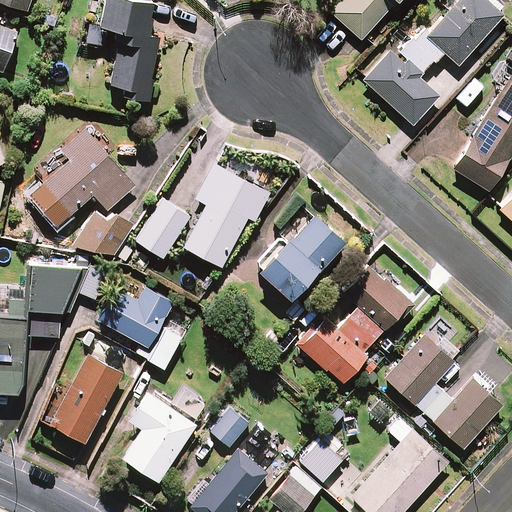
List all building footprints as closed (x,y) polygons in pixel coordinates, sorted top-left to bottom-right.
[(28,0),(0,0),(0,68),(4,69),(18,30),(0,23),(0,0),(25,9),(28,0)] [(150,0),(103,0),(99,25),(119,28),(109,83),(124,86),(122,95),(147,99),(158,34),(145,32),(150,0)] [(336,0),(327,10),(356,37),(390,0),(336,0)] [(501,13),(487,0),(454,0),(424,34),(418,28),(395,53),(389,47),(362,78),(411,122),(437,93),(416,75),(440,48),(456,63),(501,13)] [(511,42),(506,52),(505,54),(511,58),(511,67),(450,165),(486,188),(511,147),(511,42)] [(133,183),(84,127),(61,148),(68,156),(39,182),(66,213),(91,191),(106,207),(133,183)] [(266,190),(213,160),(193,195),(202,200),(194,215),(161,197),(136,240),(162,255),(172,237),(217,263),(246,213),(252,216),(266,190)] [(511,191),(498,208),(511,219),(511,191)] [(132,220),(113,208),(106,218),(93,209),(71,242),(111,251),(132,220)] [(343,239),(312,211),(287,238),(284,235),(256,265),(286,294),(314,265),(316,267),(343,239)] [(71,264),(28,261),(25,298),(0,295),(0,388),(18,390),(23,332),(55,335),(58,308),(67,308),(71,264)] [(412,302),(365,261),(340,289),(356,303),(336,327),(322,314),(297,343),(340,380),(364,352),(361,350),(392,314),(397,319),(412,302)] [(171,298),(143,283),(136,295),(113,283),(95,316),(147,344),(171,298)] [(458,351),(429,324),(383,375),(461,445),(500,401),(470,375),(450,397),(432,380),(458,351)] [(179,334),(163,325),(145,356),(161,365),(179,334)] [(123,348),(95,333),(54,410),(46,406),(40,416),(83,439),(120,370),(113,366),(123,348)] [(174,407),(145,388),(127,416),(140,425),(121,454),(156,477),(199,411),(180,398),(174,407)] [(392,407),(377,395),(365,410),(381,422),(392,407)] [(246,421),(229,406),(209,428),(227,443),(246,421)] [(388,429),(398,438),(364,476),(341,456),(348,449),(325,429),(267,495),(278,505),(271,511),(294,511),(321,483),(342,502),(350,494),(370,511),(397,511),(446,458),(428,442),(399,416),(388,429)] [(228,511),(263,470),(235,447),(209,479),(206,477),(186,500),(199,511),(228,511)]
